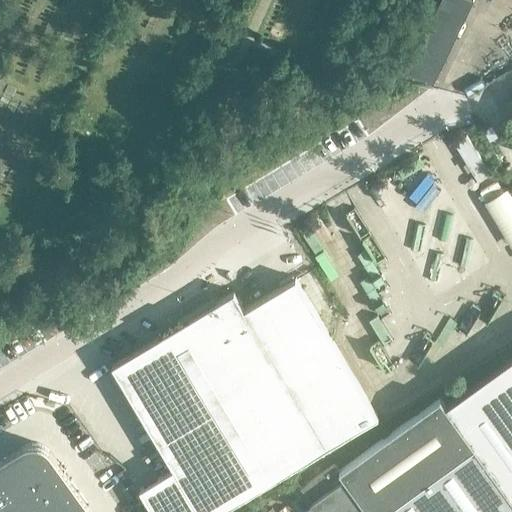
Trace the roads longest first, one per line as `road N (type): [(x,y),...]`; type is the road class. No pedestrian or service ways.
road 1 (unclassified): [(0,384),(151,297),(264,209),(447,99)]
road 2 (unknown): [(427,112),(490,229),(494,249),(473,290),(425,296),(412,287),(341,165)]
